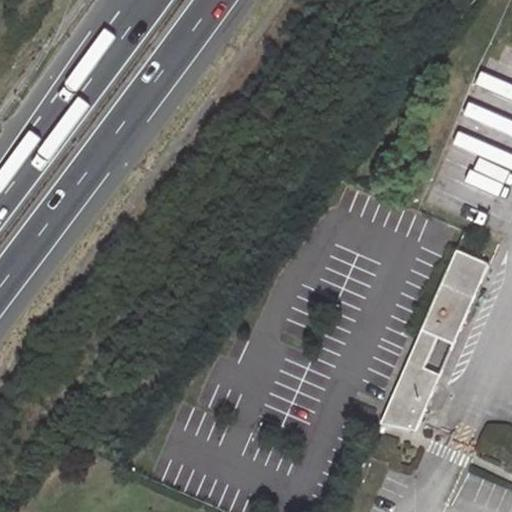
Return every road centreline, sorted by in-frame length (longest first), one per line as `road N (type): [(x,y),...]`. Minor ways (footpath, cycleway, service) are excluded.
road 1 (unknown): [(311,511),(392,311),(397,287),(386,252),(342,242),(308,285),(244,448),(249,479),(266,491)]
road 2 (motorway): [(0,279),(209,0)]
road 3 (motorway): [(145,0),(0,196)]
road 4 (unknown): [(424,494),(458,447),(511,323)]
